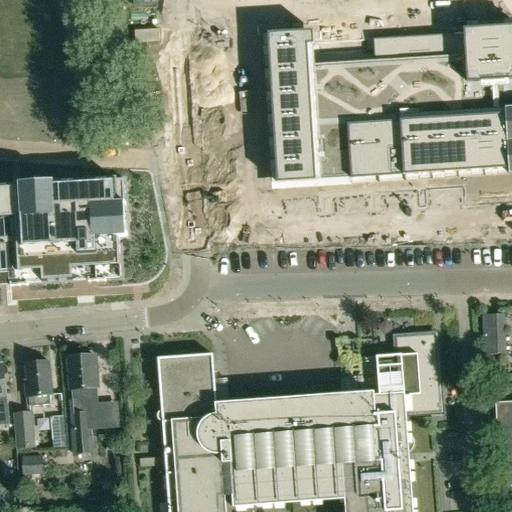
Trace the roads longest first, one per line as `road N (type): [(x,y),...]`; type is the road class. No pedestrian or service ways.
road 1 (unknown): [(459,282),(394,199),(192,193)]
road 2 (residential): [(199,271),(180,0)]
road 3 (residential): [(199,271),(459,282)]
road 4 (unknown): [(187,122),(233,134),(296,119),(293,0)]
road 5 (residential): [(475,511),(459,282)]
road 6 (residential): [(0,334),(172,312),(199,271)]
road 7 (unknown): [(184,304),(234,345),(328,371)]
